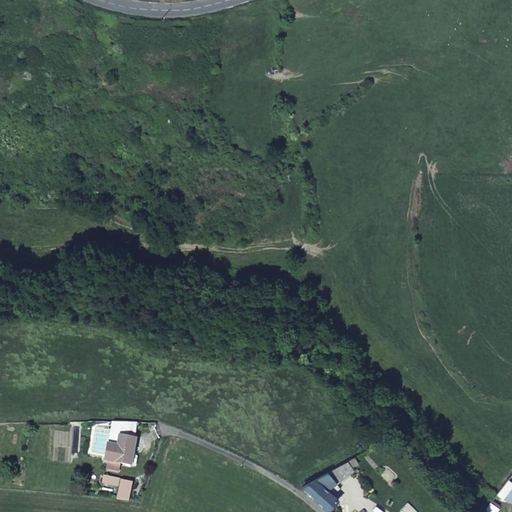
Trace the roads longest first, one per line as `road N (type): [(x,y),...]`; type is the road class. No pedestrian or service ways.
road 1 (residential): [(319,511),(266,472),(161,430)]
road 2 (secondary): [(100,0),(175,11),(230,0)]
